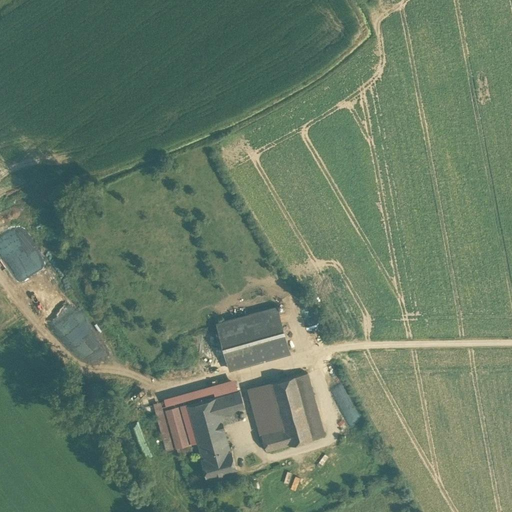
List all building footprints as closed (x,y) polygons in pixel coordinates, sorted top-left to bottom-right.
[(36,164),(1,183),(5,191),(40,172),(36,164)] [(48,186),(29,196),(34,206),(53,196),(48,186)] [(277,306),(217,323),(230,368),(289,352),(277,306)] [(325,434),(307,371),(295,375),(313,437),(325,434)] [(295,375),(246,388),(251,405),(272,399),(274,409),(261,413),(258,420),(266,450),(313,437),(295,375)] [(231,383),(185,396),(195,431),(198,442),(226,434),(223,423),(220,414),(238,409),(244,407),(239,390),(234,391),(231,383)] [(336,401),(347,426),(360,421),(349,396),(336,401)] [(238,409),(220,414),(223,423),(241,418),(238,409)] [(195,431),(174,437),(178,454),(192,450),(191,443),(198,442),(195,431)] [(226,434),(198,442),(202,457),(201,458),(206,477),(236,469),(231,449),(230,450),(226,434)] [(327,496),(338,490),(331,479),(320,485),(327,496)] [(317,491),(324,503),(328,500),(321,489),(317,491)]
